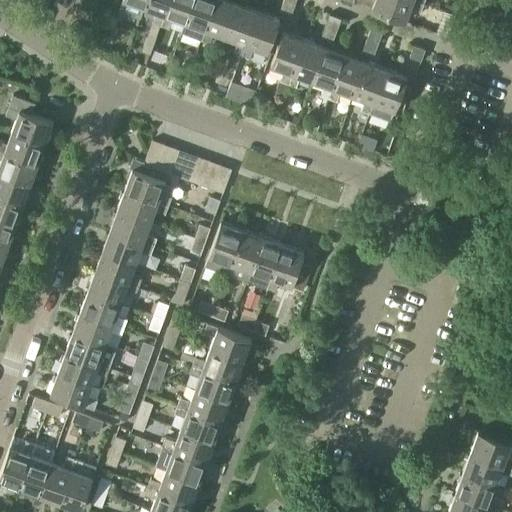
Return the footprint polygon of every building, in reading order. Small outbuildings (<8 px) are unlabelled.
[(122,0),(119,10),(141,17),(145,6),(144,6),(146,0),(122,0)] [(145,6),(158,11),(154,22),(161,24),(169,0),(146,0),(144,6),(145,6)] [(169,0),(161,24),(168,27),(172,16),(184,20),(191,0),(169,0)] [(186,21),(181,33),(201,39),(214,0),(191,0),(184,20),(186,21)] [(231,0),(214,0),(201,39),(208,42),(212,31),(225,35),(237,2),(231,0)] [(291,13),(294,3),(295,2),(290,0),(283,0),(280,9),(291,13)] [(376,0),(373,9),(406,21),(411,7),(422,11),(425,4),(413,0),(376,0)] [(242,54),(257,9),(237,2),(225,35),(239,40),(235,52),(242,54)] [(257,9),(242,54),(249,57),(253,45),(267,50),(279,17),(257,9)] [(341,19),(330,15),(326,27),(337,30),(341,19)] [(326,86),(321,97),(328,100),(345,55),(334,51),(335,47),(333,41),(337,30),(326,27),(322,37),(328,39),(325,47),(312,81),(326,86)] [(370,29),(366,41),(377,45),(381,33),(370,29)] [(285,94),(288,85),(304,40),(283,32),(271,66),(285,71),(278,92),(285,94)] [(150,53),(155,39),(147,36),(142,50),(150,53)] [(295,88),(299,76),(312,81),(325,47),(304,40),(288,85),(295,88)] [(362,51),(373,55),(377,45),(366,41),(362,51)] [(414,45),(410,57),(421,60),(425,48),(414,45)] [(336,103),(340,91),(353,95),(365,62),(345,55),(328,100),(336,103)] [(367,100),(362,112),(369,115),(386,69),(365,62),(353,95),(367,100)] [(395,110),(407,77),(386,69),(369,115),(376,117),(381,105),(395,110)] [(247,86),(241,101),(243,102),(247,104),(251,105),(257,90),(247,86)] [(12,130),(46,142),(53,121),(32,113),(36,102),(14,94),(6,115),(17,118),(12,130)] [(0,148),(38,163),(46,142),(12,130),(8,142),(0,139),(0,148)] [(152,140),(144,162),(155,166),(163,144),(152,140)] [(166,170),(174,148),(163,144),(155,166),(166,170)] [(0,164),(0,171),(31,183),(38,163),(0,148),(0,158),(2,159),(0,164)] [(178,174),(186,152),(174,148),(166,170),(169,171),(178,174)] [(189,178),(197,156),(186,152),(178,174),(189,178)] [(197,156),(189,178),(200,182),(208,160),(197,156)] [(128,168),(132,169),(124,189),(169,205),(172,196),(161,192),(169,171),(166,170),(155,166),(144,162),(132,158),(128,168)] [(211,186),(219,164),(208,160),(200,182),(211,186)] [(223,191),(232,168),(219,164),(211,186),(223,191)] [(31,183),(0,171),(0,194),(23,203),(31,183)] [(169,205),(124,189),(117,209),(151,221),(155,209),(166,213),(169,205)] [(0,218),(16,224),(23,203),(0,194),(0,218)] [(210,195),(205,209),(215,213),(220,199),(210,195)] [(151,221),(117,209),(110,229),(154,245),(157,237),(147,233),(151,221)] [(0,240),(9,243),(16,224),(0,218),(0,240)] [(226,273),(242,228),(221,221),(205,265),(226,273)] [(210,227),(199,224),(194,237),(205,241),(210,227)] [(246,280),(262,235),(242,228),(226,273),(246,280)] [(154,245),(110,229),(102,250),(136,262),(140,250),(151,254),(154,245)] [(267,288),(283,243),(262,235),(246,280),(267,288)] [(189,250),(200,254),(205,241),(194,237),(189,250)] [(0,263),(2,264),(9,243),(0,240),(0,263)] [(283,243),(267,288),(275,291),(279,279),(303,288),(311,266),(300,262),(304,251),(283,243)] [(136,262),(102,250),(95,270),(139,286),(142,277),(132,273),(136,262)] [(195,268),(184,265),(180,277),(190,281),(195,268)] [(88,290),(121,302),(125,290),(136,294),(139,286),(95,270),(88,290)] [(175,291),(185,294),(190,281),(180,277),(175,291)] [(121,302),(88,290),(80,311),(124,327),(127,318),(117,314),(121,302)] [(201,299),(197,309),(211,314),(215,304),(201,299)] [(169,304),(159,301),(154,314),(164,317),(169,304)] [(224,319),(228,309),(215,304),(211,314),(224,319)] [(73,331),(107,343),(111,332),(121,336),(124,327),(80,311),(73,331)] [(149,327),(159,331),(164,317),(154,314),(149,327)] [(242,314),(238,324),(251,329),(255,318),(242,314)] [(182,322),(172,318),(168,331),(178,335),(182,322)] [(265,334),(269,323),(255,318),(251,329),(265,334)] [(251,337),(207,321),(204,330),(215,334),(210,347),(243,359),(251,337)] [(117,346),(107,343),(73,331),(66,351),(109,367),(117,346)] [(163,345),(173,348),(178,335),(168,331),(163,345)] [(154,345),(144,342),(139,354),(149,358),(154,345)] [(243,359),(210,347),(206,358),(195,354),(192,363),(236,379),(243,359)] [(109,367),(66,351),(58,372),(92,384),(96,372),(106,376),(109,367)] [(134,368),(144,372),(149,358),(139,354),(134,368)] [(167,363),(157,359),(153,372),(163,375),(167,363)] [(236,379),(192,363),(189,371),(199,375),(195,387),(229,399),(236,379)] [(51,392),(94,408),(98,398),(88,395),(92,384),(58,372),(51,392)] [(148,385),(158,388),(163,375),(153,372),(148,385)] [(139,386),(129,382),(124,395),(134,399),(139,386)] [(177,404),(221,420),(229,399),(195,387),(191,399),(180,395),(177,404)] [(119,409),(129,412),(134,399),(124,395),(119,409)] [(37,396),(34,406),(46,411),(50,401),(37,396)] [(153,403),(143,399),(138,412),(148,416),(153,403)] [(60,416),(63,406),(50,401),(46,411),(60,416)] [(221,420),(177,404),(174,412),(185,416),(180,428),(214,440),(221,420)] [(78,411),(74,421),(87,426),(91,416),(78,411)] [(133,426),(143,429),(148,416),(138,412),(133,426)] [(100,431),(104,420),(91,416),(87,426),(100,431)] [(163,444),(206,460),(214,440),(180,428),(176,439),(166,435),(163,444)] [(511,442),(478,430),(470,451),(511,466),(511,457),(507,455),(511,442)] [(126,439),(116,436),(112,449),(121,452),(126,439)] [(10,445),(0,473),(0,478),(19,486),(35,442),(27,439),(23,450),(10,445)] [(39,493),(51,460),(40,456),(44,445),(35,442),(19,486),(39,493)] [(166,468),(199,480),(206,460),(163,444),(159,453),(170,457),(166,468)] [(107,462),(116,465),(121,452),(112,449),(107,462)] [(511,470),(511,466),(470,451),(463,472),(496,484),(501,472),(510,475),(511,470)] [(51,460),(39,493),(60,500),(76,457),(67,454),(63,465),(51,460)] [(81,508),(93,475),(81,471),(85,460),(76,457),(60,500),(81,508)] [(199,480),(166,468),(162,479),(151,476),(148,485),(192,500),(199,480)] [(496,484),(463,472),(455,492),(498,507),(501,499),(492,496),(496,484)] [(111,479),(102,476),(97,489),(106,493),(111,479)] [(187,511),(192,500),(148,485),(145,493),(155,497),(151,509),(159,511),(187,511)] [(92,502),(102,506),(104,500),(107,501),(109,494),(106,493),(97,489),(92,502)] [(496,511),(498,507),(455,492),(448,511),(496,511)]
